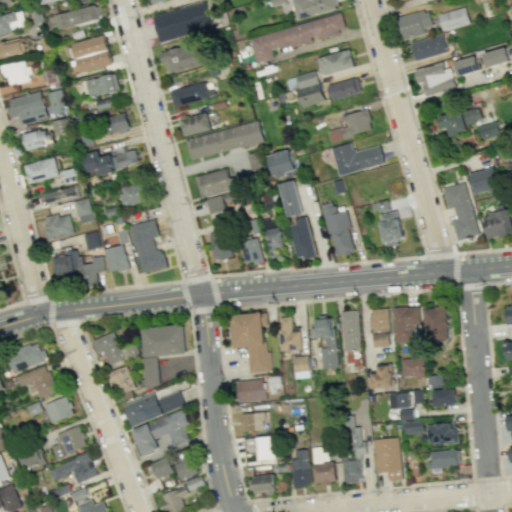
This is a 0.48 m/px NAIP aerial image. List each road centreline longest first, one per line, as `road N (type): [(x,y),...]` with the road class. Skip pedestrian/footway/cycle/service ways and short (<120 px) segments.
road 1 (secondary): [(0,325),(55,309),(511,264)]
road 2 (residential): [(139,511),(61,322),(38,292),(0,149)]
road 3 (tertiary): [(201,292),(119,0)]
road 4 (residential): [(446,270),(369,0)]
road 5 (residential): [(491,511),(469,268)]
road 6 (residential): [(285,511),(511,492)]
road 7 (tertiary): [(239,511),(223,477),(201,292)]
